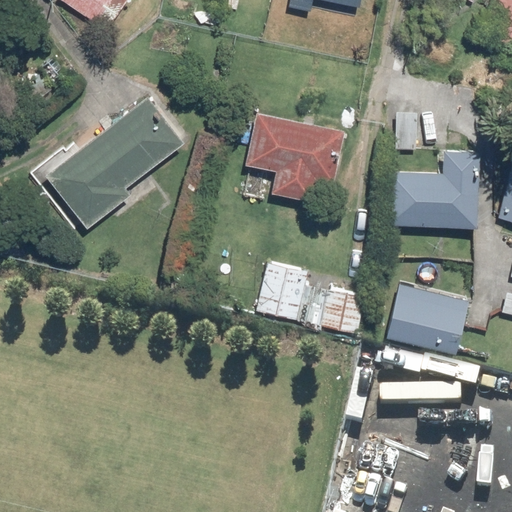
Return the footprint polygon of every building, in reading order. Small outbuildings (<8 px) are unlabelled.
[(73,0),(108,25),(125,0),(73,0)] [(511,0),(492,0),(486,35),(511,40),(511,0)] [(195,141),(152,87),(52,164),(95,219),(195,141)] [(349,123),(260,104),(249,157),(255,158),(248,192),(274,198),(276,185),(318,193),(322,173),(337,177),(349,123)] [(421,105),(397,105),(396,144),(420,144),(421,105)] [(447,165),(396,163),(393,216),(483,220),(486,143),(448,142),(447,165)] [(511,175),(503,214),(511,215),(511,175)] [(309,261),(269,252),(258,302),(359,326),(367,291),(306,276),(309,261)] [(473,293),(399,276),(386,331),(460,348),(473,293)] [(501,426),(440,411),(428,457),(489,473),(501,426)]
